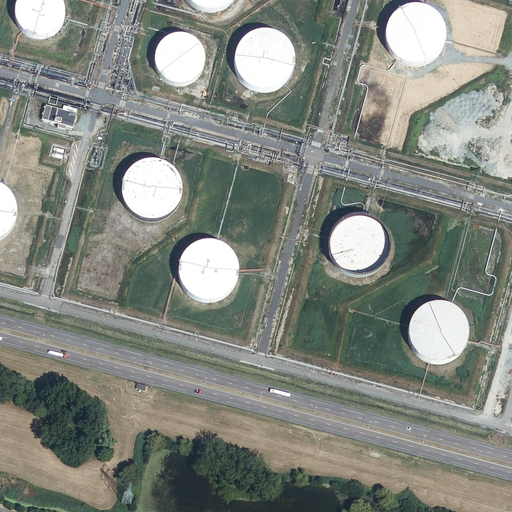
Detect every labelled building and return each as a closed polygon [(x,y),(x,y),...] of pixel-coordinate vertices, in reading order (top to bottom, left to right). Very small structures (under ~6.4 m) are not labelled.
[(65,18),(66,15),(65,12),(65,9),(64,6),(63,3),(61,0),(60,0),(19,0),(18,2),(17,5),(16,8),(15,12),(15,15),(15,18),(16,21),(17,24),(18,27),(20,30),(22,32),(24,34),(26,36),(29,38),(32,39),(35,40),(39,40),(42,40),(45,40),(48,39),(51,38),(54,36),(56,34),(59,32),(61,30),(62,27),(64,24),(65,21),(65,18)] [(184,0),(185,1),(188,3),(190,6),(193,8),(197,10),(200,12),(204,13),(208,13),(212,13),(216,13),(219,12),(223,10),(226,9),(230,6),(232,4),(235,1),(235,0),(184,0)] [(444,44),(444,40),(444,37),(444,33),(444,29),(442,26),(441,22),(439,19),(436,16),(434,14),(431,11),(427,10),(424,8),(420,7),(417,7),(413,7),(409,7),(405,8),(402,9),(399,11),(396,13),(393,16),(391,19),(388,22),(387,25),(386,29),(385,33),(385,36),(385,40),(386,44),(387,47),(388,51),(390,54),(393,57),(395,59),(398,62),(402,63),(405,65),(409,66),(413,66),(416,66),(420,66),(424,65),(427,64),(431,62),(434,60),(436,57),(439,54),(441,51),(442,48),(444,44)] [(293,70),(294,66),(294,62),(294,59),(293,55),(292,51),(291,48),(289,45),(286,42),(284,39),(281,37),(277,35),(274,34),(270,33),(266,32),(263,32),(259,33),(255,34),(252,35),(249,37),(245,39),(243,42),(240,45),(238,48),(237,51),(236,55),(235,58),(235,62),(235,66),(235,69),(237,73),(238,76),(240,80),(243,83),(245,85),(248,87),(252,89),(255,91),(259,92),(262,92),(266,92),(270,92),(274,91),(277,89),(280,88),(283,85),(286,83),(289,80),(291,77),(292,73),(293,70)] [(204,65),(204,62),(204,58),(203,55),(202,52),(201,49),(199,47),(197,44),(195,42),(192,40),(189,38),(186,37),(183,36),(180,36),(177,36),(174,36),(171,37),(168,38),(165,40),(162,42),(160,44),(158,46),(156,49),(155,52),(154,55),(153,58),(153,61),(153,65),(154,68),(155,71),(156,74),(158,76),(160,79),(162,81),(165,83),(168,84),(170,86),(174,86),(177,87),(180,87),(183,86),(186,86),(189,84),(192,83),(195,81),(197,79),(199,76),(201,74),(202,71),(203,68),(204,65)] [(77,114),(46,106),(42,120),(58,124),(57,128),(65,130),(67,126),(73,128),(77,114)] [(181,200),(182,196),(182,192),(182,188),(182,185),(180,181),(179,178),(177,174),(174,172),(172,169),(169,167),(165,165),(162,164),(158,163),(155,162),(151,162),(147,163),(143,164),(140,165),(137,167),(134,169),(131,171),(128,174),(126,177),(125,181),(124,184),(123,188),(123,192),(123,196),(124,199),(125,203),(126,206),(128,209),(131,212),(133,215),(136,217),(140,219),(143,220),(147,221),(150,222),(154,222),(158,221),(162,220),(165,219),(168,217),(172,215),(174,213),(177,210),(179,207),(180,203),(181,200)] [(16,221),(16,217),(17,214),(16,210),(16,206),(15,203),(13,199),(11,196),(9,193),(6,190),(3,188),(0,186),(0,240),(3,239),(6,237),(9,234),(11,231),(13,228),(15,225),(16,221)] [(388,253),(389,250),(389,246),(389,242),(388,238),(387,235),(386,232),(384,228),(381,225),(378,223),(375,221),(372,219),(369,217),(365,217),(361,216),(358,216),(354,216),(350,217),(347,219),(343,221),(340,223),(338,225),(335,228),(333,231),(331,235),(330,238),(330,242),(329,246),(330,250),(330,253),(331,257),(333,260),(335,263),(337,266),(340,269),(343,271),(346,273),(350,274),(354,275),(357,276),(361,276),(365,275),(368,274),(372,273),(375,271),(378,269),(381,266),(383,264),(385,260),(387,257),(388,253)] [(238,279),(238,275),(239,272),(238,268),(238,264),(236,261),(235,257),(233,254),(231,251),(228,249),(225,246),(221,244),(218,243),(214,242),(211,242),(207,242),(203,242),(200,243),(196,244),(193,246),(190,248),(187,251),(185,254),(182,257),(181,260),(180,264),(179,268),(179,271),(179,275),(180,279),(181,282),(182,286),(184,289),(187,292),(189,294),(192,297),(196,298),(199,300),(203,301),(207,301),(210,301),(214,301),(218,300),(221,299),(225,297),(228,295),(230,292),(233,289),(235,286),(236,283),(238,279)] [(467,341),(468,337),(468,334),(468,330),(467,326),(466,322),(464,319),(462,316),(460,313),(457,310),(454,308),(451,306),(447,305),(444,304),(440,304),(436,304),(433,304),(429,305),(425,306),(422,308),(419,310),(416,313),(414,316),(412,319),(410,322),(409,326),(408,330),(408,333),(408,337),(409,341),(410,344),(412,348),(414,351),(416,354),(419,356),(422,359),(425,360),(429,362),(432,363),(436,363),(440,363),(443,363),(447,362),(451,361),(454,359),(457,357),(460,354),(462,351),(464,348),(466,345),(467,341)]
